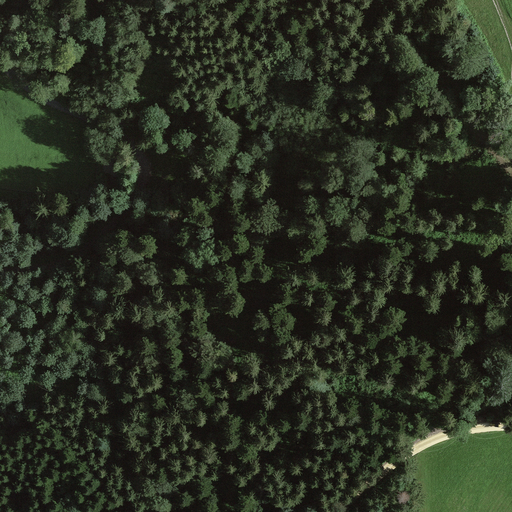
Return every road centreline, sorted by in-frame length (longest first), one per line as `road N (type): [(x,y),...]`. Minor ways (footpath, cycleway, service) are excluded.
road 1 (track): [(0,58),(42,98),(134,142),(143,157),(141,186),(96,243),(52,266),(0,275)]
road 2 (track): [(330,511),(414,452),(447,438),(511,432)]
